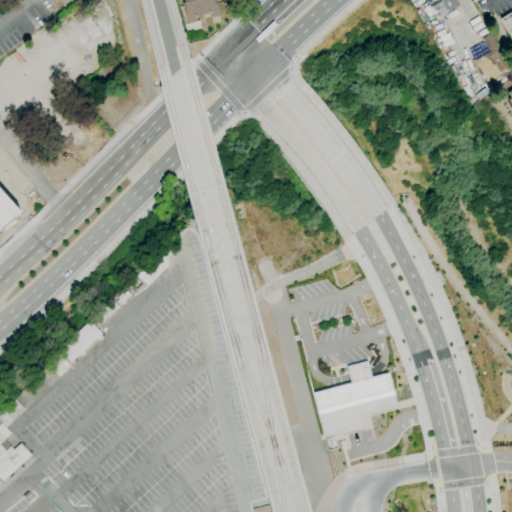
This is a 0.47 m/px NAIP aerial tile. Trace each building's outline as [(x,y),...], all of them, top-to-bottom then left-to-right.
[(186,32),(184,25),(187,24),(182,4),(184,3),(183,0),(215,0),(220,15),(211,18),(209,12),(195,16),(197,21),(199,20),(201,28),(186,32)] [(446,13),(439,1),(440,0),(456,0),(459,5),(446,13)] [(511,40),(500,19),(511,11),(511,40)] [(484,84),(474,67),(482,62),(480,58),(490,52),(482,39),(490,34),(502,56),(500,57),(507,70),(484,84)] [(0,173),(15,193),(27,184),(3,154),(0,156),(0,173)] [(0,182),(20,204),(14,210),(18,214),(0,230),(0,182)] [(70,363),(58,350),(90,321),(92,324),(93,323),(95,325),(94,326),(98,330),(98,329),(100,331),(100,332),(102,334),(100,336),(102,338),(99,341),(97,338),(83,351),(85,353),(82,356),(80,354),(70,363)] [(59,377),(52,369),(48,373),(44,369),(48,366),(47,365),(60,354),(71,366),(59,377)] [(312,393),(323,434),(360,424),(358,414),(363,413),(378,409),(377,404),(386,402),(387,406),(395,404),(386,373),(371,377),(367,360),(355,364),(345,366),(349,383),(337,386),(312,393)] [(6,427),(0,420),(0,414),(15,400),(25,410),(6,427)] [(2,482),(0,479),(0,424),(2,423),(11,433),(4,440),(13,450),(20,444),(31,455),(2,482)]
